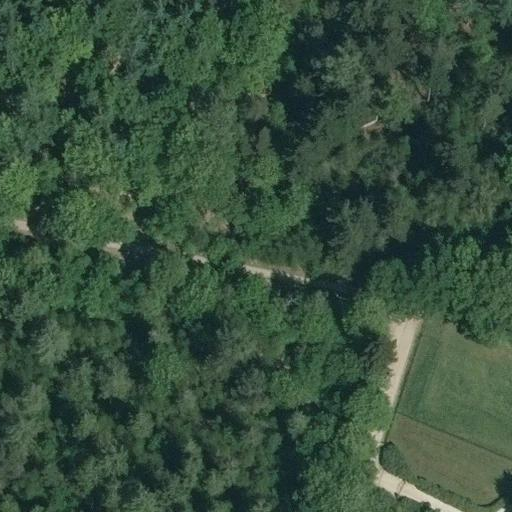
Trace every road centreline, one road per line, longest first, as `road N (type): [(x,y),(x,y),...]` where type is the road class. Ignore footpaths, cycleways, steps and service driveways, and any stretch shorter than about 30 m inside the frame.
road 1 (track): [(511,273),(454,289),(414,321),(0,237)]
road 2 (track): [(414,321),(349,511)]
